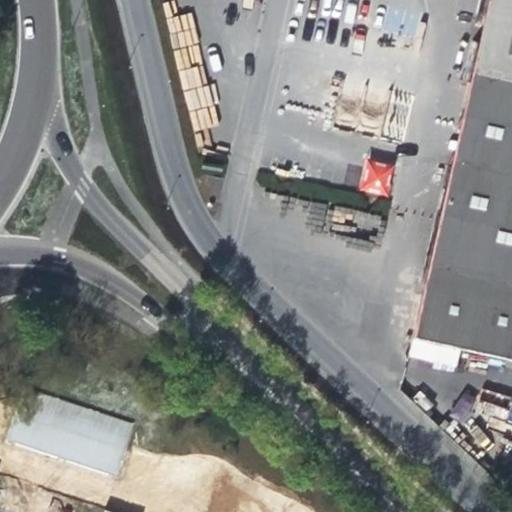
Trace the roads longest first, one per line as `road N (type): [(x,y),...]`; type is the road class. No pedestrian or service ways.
road 1 (residential): [(489,511),(216,251),(163,158),(124,0)]
road 2 (residential): [(246,372),(73,179),(31,79)]
road 3 (residential): [(0,254),(41,252),(98,273),(246,372)]
road 4 (residential): [(404,511),(246,372)]
